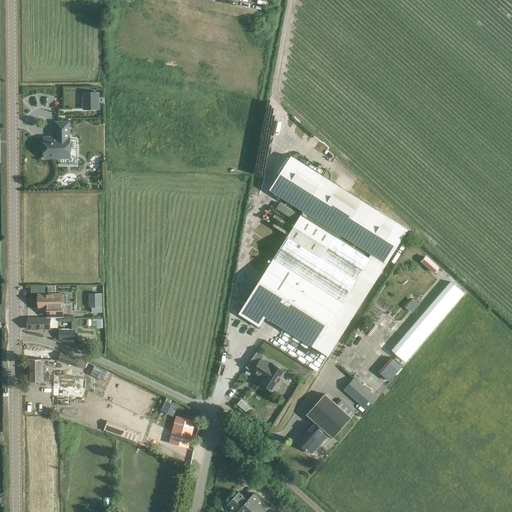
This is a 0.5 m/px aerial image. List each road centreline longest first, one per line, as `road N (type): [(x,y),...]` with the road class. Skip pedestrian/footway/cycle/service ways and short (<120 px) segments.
road 1 (tertiary): [(16,337),(13,0)]
road 2 (unclassified): [(196,511),(214,415),(97,358),(16,337)]
road 3 (tertiary): [(17,511),(16,337)]
